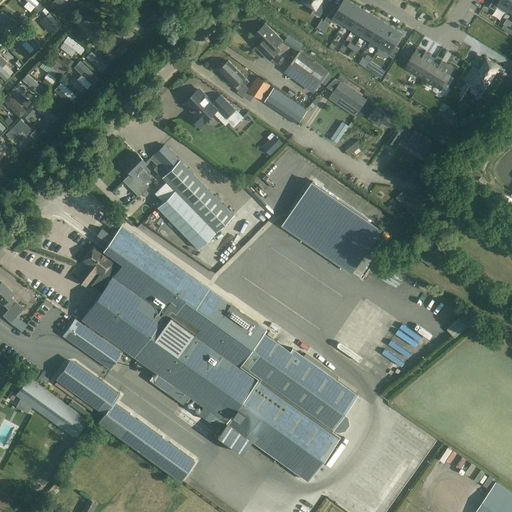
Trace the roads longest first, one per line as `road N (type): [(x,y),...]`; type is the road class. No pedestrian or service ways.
road 1 (unclassified): [(0,239),(235,0)]
road 2 (unknown): [(178,57),(362,184),(401,194),(421,177)]
road 3 (track): [(158,24),(0,184)]
road 4 (residential): [(373,0),(432,31),(454,26),(473,0)]
